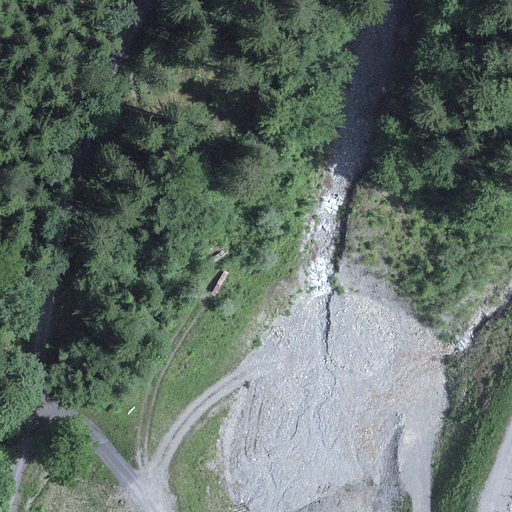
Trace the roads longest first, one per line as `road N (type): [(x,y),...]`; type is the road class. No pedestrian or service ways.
road 1 (track): [(3,511),(89,129),(150,0)]
road 2 (track): [(153,511),(88,433),(33,404)]
